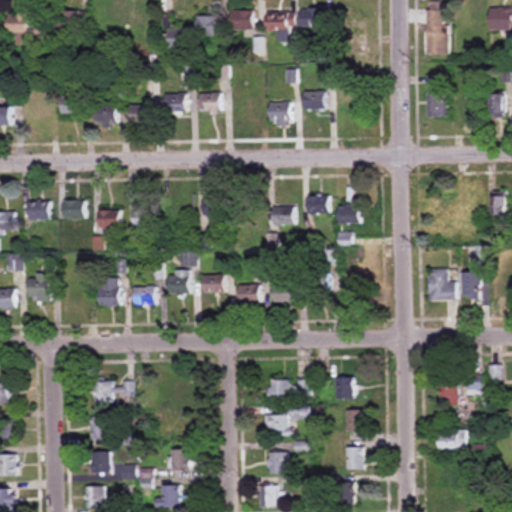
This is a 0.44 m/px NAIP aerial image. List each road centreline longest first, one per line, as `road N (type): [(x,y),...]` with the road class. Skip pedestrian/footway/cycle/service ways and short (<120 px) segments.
road 1 (residential): [(511,157),(0,165)]
road 2 (residential): [(511,335),(0,343)]
road 3 (residential): [(417,511),(409,0)]
road 4 (residential): [(232,511),(232,343)]
road 5 (residential): [(62,511),(62,343)]
